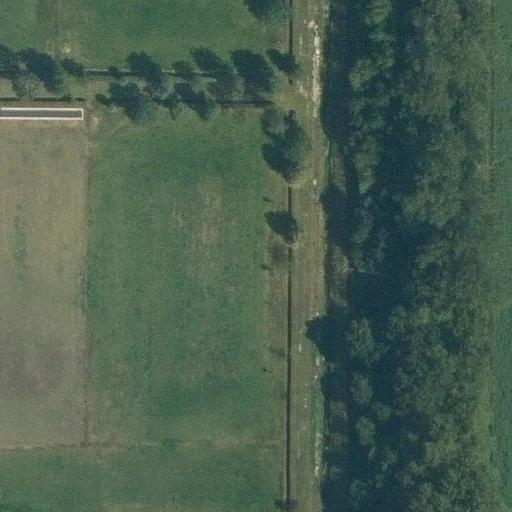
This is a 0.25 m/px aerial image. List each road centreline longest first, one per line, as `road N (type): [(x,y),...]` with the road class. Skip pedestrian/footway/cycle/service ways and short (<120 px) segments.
road 1 (track): [(442,511),(450,0)]
road 2 (track): [(351,0),(349,511)]
